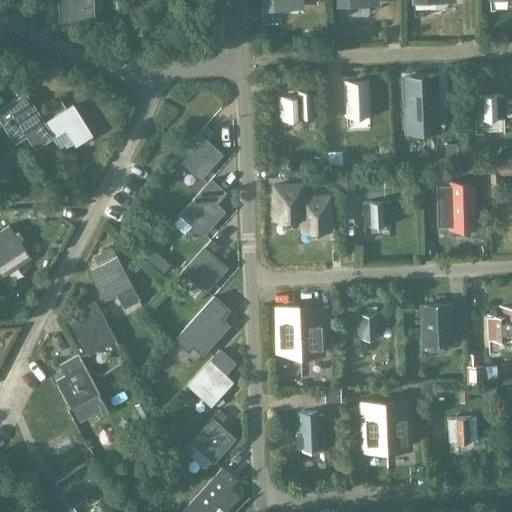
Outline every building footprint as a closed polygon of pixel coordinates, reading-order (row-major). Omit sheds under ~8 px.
[(56,0),(57,23),(72,22),(84,21),(82,0),(56,0)] [(302,8),(301,0),(259,0),(260,10),(302,8)] [(434,76),(402,77),(404,119),(420,119),(420,126),(436,126),(434,76)] [(344,118),(368,117),(367,80),(342,81),(344,118)] [(309,135),(308,88),(280,88),(282,135),(309,135)] [(24,94),(0,109),(0,119),(3,125),(11,138),(26,129),(37,145),(51,136),(42,123),(32,107),(24,94)] [(500,95),(475,96),(476,120),(501,119),(500,95)] [(90,134),(71,105),(42,123),(51,136),(65,127),(75,143),(90,134)] [(198,176),(218,154),(210,148),(221,136),(207,123),(176,157),(198,176)] [(454,144),(445,144),(445,159),(454,159),(454,144)] [(509,174),(509,161),(486,162),(487,175),(509,174)] [(444,185),(441,185),(442,227),(446,227),(446,231),(475,230),(475,212),(474,212),(474,204),(474,184),(474,179),(444,180),(444,185)] [(207,183),(179,215),(201,234),(221,211),(213,204),(223,192),(209,180),(207,183)] [(272,185),(273,220),(301,219),(301,231),(329,230),(328,195),(301,196),(300,184),(272,185)] [(387,201),(362,202),(363,226),(388,225),(387,201)] [(7,226),(0,230),(0,271),(13,263),(27,255),(24,250),(30,246),(13,222),(7,226)] [(212,237),(181,271),(203,290),(223,268),(215,261),(226,250),(212,237)] [(99,267),(90,272),(104,298),(117,291),(125,305),(138,298),(111,248),(103,252),(105,257),(97,262),(99,267)] [(226,309),(212,296),(174,338),(187,350),(192,345),(200,353),(226,325),(218,318),(226,309)] [(90,317),(72,326),(86,352),(113,338),(94,302),(85,307),(90,317)] [(455,323),(449,323),(448,304),(420,305),(422,343),(450,341),(450,335),(456,335),(455,323)] [(297,306),(275,307),(277,351),(298,350),(300,350),(298,310),(297,306)] [(511,336),(511,307),(498,308),(498,316),(487,316),(488,338),(511,336)] [(319,309),(298,310),(300,350),(298,350),(299,354),(321,353),(319,309)] [(378,313),(353,314),(354,339),(379,338),(378,313)] [(214,353),(187,383),(209,404),(229,382),(221,375),(226,370),(219,363),(224,357),(217,350),(214,353)] [(75,372),(58,381),(72,406),(97,392),(77,356),(69,360),(75,372)] [(140,401),(132,405),(140,422),(149,417),(140,401)] [(405,403),(361,405),(363,448),(407,446),(405,403)] [(232,438),(217,425),(224,416),(217,410),(189,440),(211,461),(232,438)] [(296,450),(321,449),(320,411),(295,412),(296,450)] [(473,417),(448,418),(449,442),(474,441),(473,417)] [(85,464),(56,482),(65,496),(71,506),(83,498),(87,503),(89,502),(104,493),(85,464)] [(192,497),(178,511),(218,511),(234,495),(219,481),(227,473),(220,467),(192,497)]
